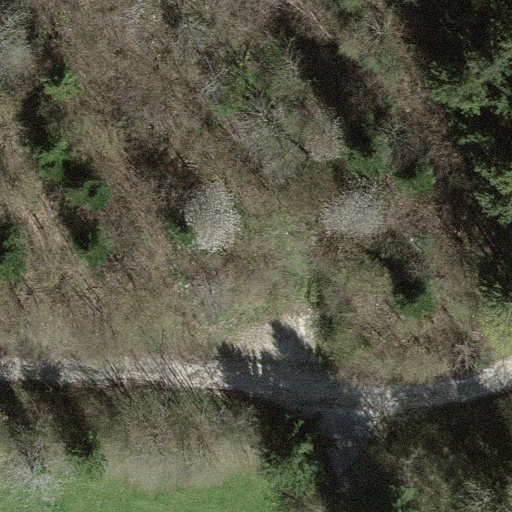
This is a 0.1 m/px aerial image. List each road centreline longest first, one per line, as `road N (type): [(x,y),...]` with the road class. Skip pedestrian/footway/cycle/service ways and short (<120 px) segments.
road 1 (unclassified): [(511,363),(487,373),(337,376),(178,363),(0,377)]
road 2 (track): [(337,376),(364,511)]
